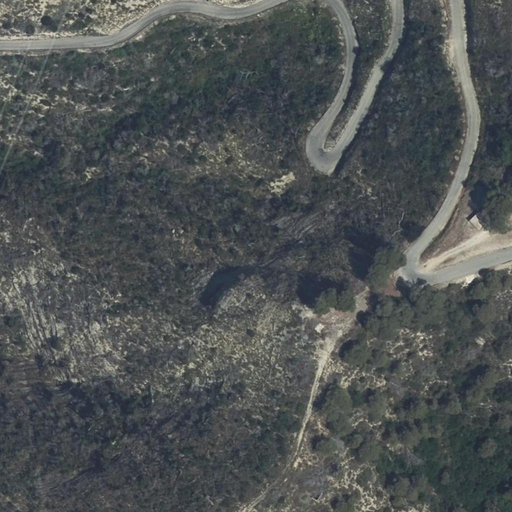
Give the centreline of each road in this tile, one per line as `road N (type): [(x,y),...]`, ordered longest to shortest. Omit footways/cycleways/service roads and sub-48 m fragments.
road 1 (unclassified): [(456,0),(475,125),(471,157),(409,267),(423,279),(511,252)]
road 2 (unclassified): [(333,0),(353,41),(347,97),(316,146),(320,160),(333,163),(387,61),(397,0)]
road 3 (track): [(243,511),(283,482),(328,353),(345,328),(423,279)]
road 4 (unclassified): [(0,46),(87,44),(118,37),(167,7),(227,14),(279,0)]
